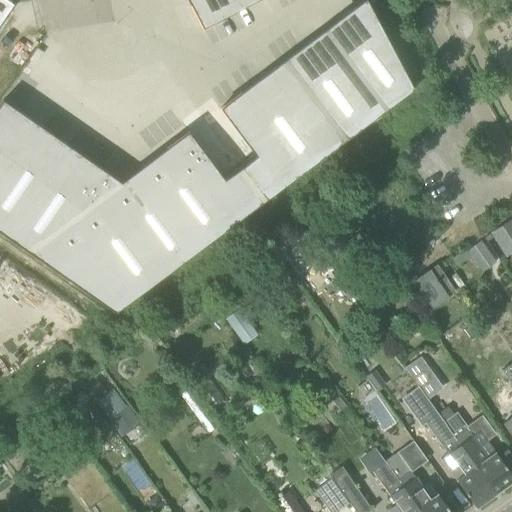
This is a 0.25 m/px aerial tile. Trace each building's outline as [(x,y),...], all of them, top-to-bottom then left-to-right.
[(0,0),(0,21),(12,4),(6,0),(0,0)] [(187,0),(203,29),(258,0),(187,0)] [(243,141),(254,156),(239,169),(263,201),(264,201),(414,89),(413,89),(366,0),(363,0),(219,108),(244,141),(243,141)] [(264,202),(263,201),(239,169),(224,180),(188,132),(120,183),(2,101),(0,104),(0,234),(115,314),(264,202)] [(332,237),(318,218),(307,226),(321,245),(332,237)] [(511,219),(492,231),(484,236),(492,249),(500,244),(508,256),(511,252),(511,219)] [(482,272),(496,262),(482,242),(458,258),(461,262),(471,256),(482,272)] [(278,259),(269,246),(254,256),(263,270),(262,270),(272,285),(290,273),(279,258),(278,259)] [(437,266),(415,279),(431,305),(453,292),(437,266)] [(240,309),(226,319),(244,344),(258,334),(240,309)] [(490,327),(482,315),(473,322),(481,334),(490,327)] [(411,363),(405,368),(428,400),(434,395),(411,363)] [(375,371),(367,376),(378,392),(386,386),(375,371)] [(219,424),(184,375),(173,383),(208,432),(219,424)] [(207,402),(220,393),(210,378),(197,387),(207,402)] [(378,393),(367,401),(388,430),(400,421),(378,393)] [(346,406),(339,397),(332,402),(340,411),(346,406)] [(57,405),(63,414),(68,410),(66,406),(70,404),(66,399),(62,401),(57,405)] [(437,412),(444,422),(454,415),(446,404),(437,412)] [(124,410),(113,419),(123,433),(135,424),(131,420),(137,415),(131,407),(125,412),(124,410)] [(441,459),(476,507),(495,493),(444,422),(437,412),(424,422),(447,454),(441,459)] [(511,480),(511,475),(487,440),(480,430),(473,435),(467,427),(468,426),(457,413),(454,415),(444,422),(495,493),(511,480)] [(511,417),(503,424),(511,436),(511,417)] [(420,511),(450,511),(428,483),(422,486),(412,472),(427,461),(414,441),(397,452),(384,462),(420,511)] [(24,461),(34,474),(52,461),(43,448),(24,461)] [(389,509),(391,511),(420,511),(384,462),(372,470),(396,505),(389,509)] [(329,475),(331,479),(332,478),(349,503),(355,511),(367,511),(372,509),(354,484),(342,467),(329,475)] [(332,478),(331,479),(314,491),(329,511),(336,511),(349,503),(332,478)] [(274,500),(283,511),(288,511),(298,504),(288,490),(274,500)]
